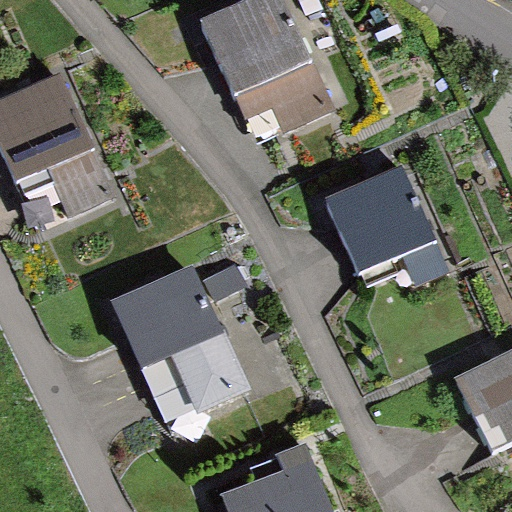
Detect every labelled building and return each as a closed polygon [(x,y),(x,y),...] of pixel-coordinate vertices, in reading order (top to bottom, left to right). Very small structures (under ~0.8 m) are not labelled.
[(319,0),(307,0),(240,33),(286,127),(363,89),(319,0)] [(84,89),(2,133),(68,258),(150,214),(84,89)] [(432,174),(360,208),(410,312),(482,277),(432,174)] [(233,281),(149,321),(210,448),(293,409),(233,281)] [(511,366),(463,391),(496,456),(511,447),(511,366)] [(364,511),(337,463),(253,510),(253,511),(364,511)]
